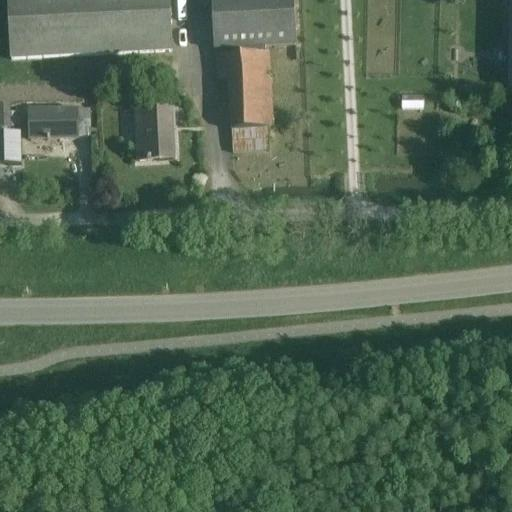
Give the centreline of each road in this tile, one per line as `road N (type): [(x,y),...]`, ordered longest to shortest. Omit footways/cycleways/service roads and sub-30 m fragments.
road 1 (tertiary): [(511,280),(249,307),(0,312)]
road 2 (residential): [(0,222),(511,209)]
